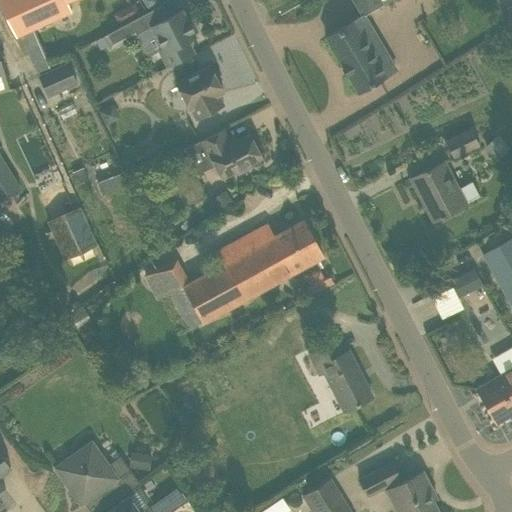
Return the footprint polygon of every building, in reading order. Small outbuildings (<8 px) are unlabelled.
[(0,0),(0,4),(16,36),(71,12),(65,0),(0,0)] [(142,0),(139,0),(113,9),(117,21),(146,10),(142,0)] [(181,10),(150,26),(163,48),(158,50),(167,67),(194,53),(187,40),(195,36),(193,33),(197,31),(190,19),(187,20),(181,10)] [(359,92),(386,76),(361,35),(372,29),(363,14),(326,36),(344,66),(342,67),(343,68),(345,68),(347,71),(346,74),(348,73),(359,92)] [(133,35),(138,33),(147,28),(140,15),(122,24),(120,25),(104,34),(109,44),(110,46),(133,35)] [(109,44),(104,34),(95,38),(100,49),(109,44)] [(49,96),(77,84),(68,63),(40,76),(49,96)] [(223,92),(210,65),(176,82),(197,119),(224,105),(218,94),(223,92)] [(436,136),(478,113),(478,111),(475,113),(459,83),(462,81),(461,79),(445,88),(418,102),(408,108),(408,109),(410,109),(422,131),(420,131),(421,133),(431,128),(436,136)] [(231,143),(223,128),(201,141),(212,161),(215,159),(224,177),(262,157),(249,133),(231,143)] [(446,140),(455,157),(478,145),(470,128),(446,140)] [(0,205),(21,193),(0,159),(0,205)] [(444,160),(411,178),(420,194),(422,193),(434,218),(432,219),(433,220),(466,202),(480,195),(472,181),(459,188),(444,160)] [(119,187),(130,183),(125,170),(114,174),(119,187)] [(96,247),(79,209),(48,222),(65,261),(96,247)] [(264,225),(236,241),(216,251),(222,262),(190,280),(176,256),(154,267),(155,268),(143,275),(155,299),(182,283),(202,320),(210,316),(264,285),(323,255),(304,220),(271,238),(264,225)] [(511,237),(483,254),(511,306),(511,237)] [(460,295),(482,283),(473,267),(451,278),(460,295)] [(451,284),(429,294),(440,316),(462,305),(451,284)] [(37,373),(67,353),(53,333),(4,367),(17,387),(24,397),(44,383),(37,373)] [(343,352),(337,340),(310,354),(320,373),(325,370),(345,410),(347,409),(359,403),(372,396),(348,350),(343,352)] [(496,422),(511,413),(511,367),(477,388),(496,422)] [(104,488),(114,502),(140,483),(130,469),(118,477),(92,440),(54,467),(65,482),(68,480),(74,488),(71,491),(81,505),(104,488)] [(129,466),(149,469),(152,453),(132,450),(129,466)] [(402,482),(392,462),(361,478),(369,494),(386,486),(398,511),(438,511),(429,493),(433,491),(423,471),(402,482)] [(302,495),(312,511),(351,511),(331,478),(302,495)] [(129,495),(127,497),(105,511),(153,511),(145,501),(137,507),(129,495)]
